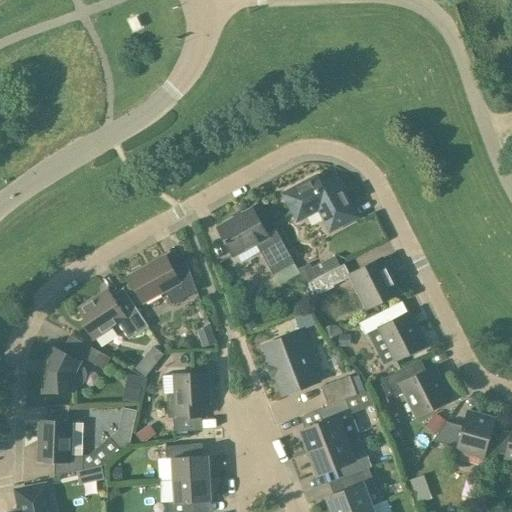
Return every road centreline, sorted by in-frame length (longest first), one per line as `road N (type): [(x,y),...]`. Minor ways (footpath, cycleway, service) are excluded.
road 1 (residential): [(0,466),(13,348),(44,293),(102,251),(298,148),(342,149),(375,175),(470,366),(511,389)]
road 2 (unclassified): [(0,204),(155,103),(191,69),(211,0)]
road 3 (unclassified): [(511,191),(451,32),(404,0)]
